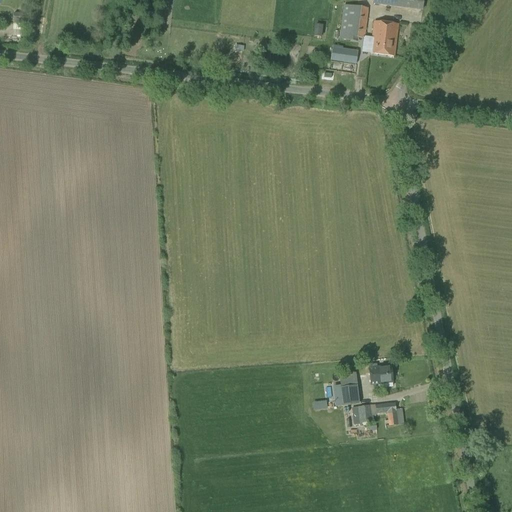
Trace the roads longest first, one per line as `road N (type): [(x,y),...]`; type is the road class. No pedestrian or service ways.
road 1 (unclassified): [(474,511),(394,102)]
road 2 (unclassified): [(394,102),(0,53)]
road 3 (unclassified): [(394,102),(468,0)]
